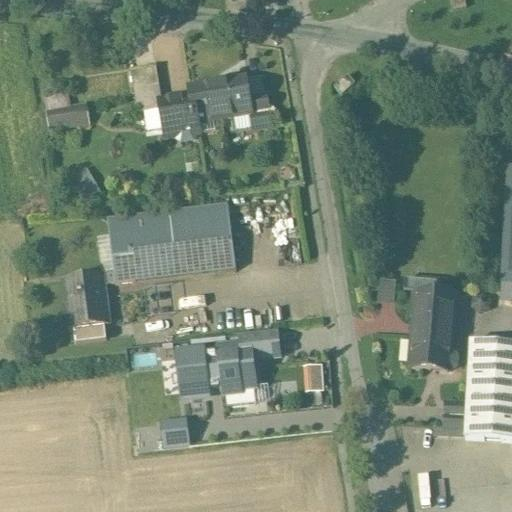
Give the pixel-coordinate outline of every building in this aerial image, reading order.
[(157,69),(131,74),(138,116),(145,115),(162,112),(161,103),(162,103),(157,69)] [(356,87),(347,78),(334,90),(343,99),(356,87)] [(245,81),(190,90),(192,98),(196,126),(197,126),(251,116),(249,101),(245,81)] [(162,103),(161,103),(162,112),(166,131),(167,141),(178,139),(178,141),(182,144),(193,142),(196,139),(195,136),(199,135),(197,126),(196,126),(192,98),(162,103)] [(266,98),(249,101),(251,116),(254,133),(272,130),(266,98)] [(87,108),(46,113),(48,132),(90,126),(87,108)] [(162,112),(145,115),(149,134),(166,131),(162,112)] [(511,154),(506,154),(502,289),(511,289),(511,154)] [(229,208),(108,223),(115,277),(116,287),(116,288),(237,274),(229,208)] [(115,277),(65,284),(71,333),(75,333),(76,347),(107,343),(105,329),(109,329),(104,289),(116,287),(115,277)] [(379,304),(396,305),(398,282),(381,281),(379,304)] [(454,298),(415,295),(413,320),(416,320),(412,371),(448,374),(448,373),(452,373),(457,369),(457,360),(453,354),(454,348),(450,348),(454,298)] [(277,334),(241,338),(242,355),(251,354),(252,364),(279,361),(277,334)] [(203,355),(178,358),(184,403),(208,401),(208,397),(224,394),(226,411),(255,407),(253,391),(255,391),(252,364),(251,354),(242,355),(236,356),(235,352),(220,354),(221,357),(203,359),(203,355)] [(308,393),(326,392),(325,367),(306,368),(308,393)] [(467,407),(447,406),(445,430),(466,432),(467,407)] [(186,425),(163,428),(165,452),(189,449),(186,425)] [(465,441),(466,432),(445,430),(435,430),(435,433),(434,439),(465,441)]
